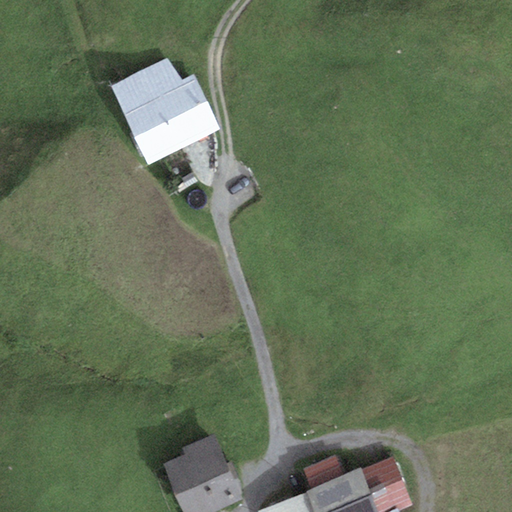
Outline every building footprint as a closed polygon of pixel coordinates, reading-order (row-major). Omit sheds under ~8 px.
[(111,87),(149,165),(220,131),(193,76),(181,82),(170,59),(111,87)] [(164,465),(184,511),(215,511),(243,500),(214,435),(183,449),(186,455),(164,465)] [(304,468),(311,489),(341,476),(334,457),(304,468)] [(393,457),(361,470),(378,511),(389,511),(397,509),(398,511),(412,506),(393,457)] [(311,489),(258,511),(378,511),(361,470),(361,468),(341,476),(311,489)]
